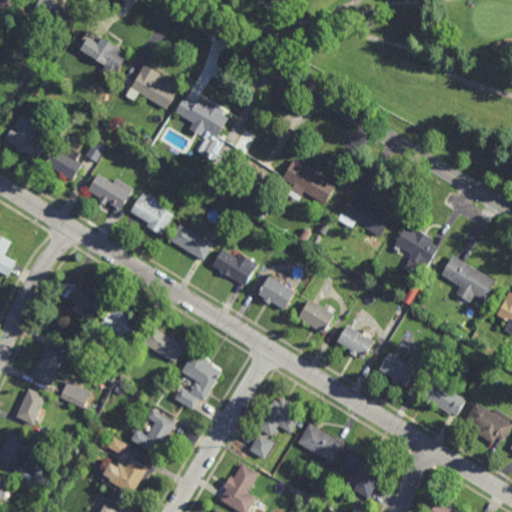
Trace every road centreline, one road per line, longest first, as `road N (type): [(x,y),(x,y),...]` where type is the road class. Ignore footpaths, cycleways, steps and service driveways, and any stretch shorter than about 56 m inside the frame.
road 1 (residential): [(511,495),(0,185)]
road 2 (secondary): [(511,210),(167,0)]
road 3 (residential): [(271,351),(172,511)]
road 4 (residential): [(71,228),(0,357)]
